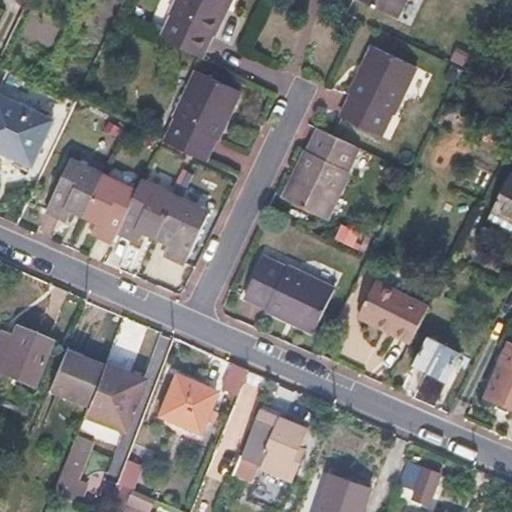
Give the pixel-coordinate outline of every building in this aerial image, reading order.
[(232,0),(178,0),(171,16),(173,17),(161,40),(201,59),(213,36),(214,37),(232,0)] [(368,0),(400,15),(407,0),(368,0)] [(351,91),(353,92),(342,114),(383,134),(393,112),(395,113),(420,66),(375,42),(351,91)] [(239,92),(197,72),(173,120),(175,121),(163,144),(203,163),(213,140),(215,141),(239,92)] [(53,120),(0,96),(0,148),(11,153),(27,161),(40,134),(46,136),(53,120)] [(309,149),(307,148),(283,197),(327,218),(350,171),(348,170),(360,146),(320,126),(309,149)] [(107,174),(73,157),(47,209),(69,220),(75,208),(78,209),(88,214),(107,174)] [(140,189),(107,174),(88,214),(99,220),(93,231),(116,242),(121,230),(140,189)] [(511,177),(510,176),(491,213),(511,223),(511,177)] [(146,179),(140,189),(121,230),(128,234),(142,241),(148,229),(160,235),(180,195),(146,179)] [(212,211),(180,195),(160,235),(173,240),(166,253),(174,256),(188,262),(212,211)] [(285,268),(263,256),(243,295),(265,306),(264,308),(273,313),(312,332),(334,290),(286,266),(285,268)] [(429,308),(378,282),(360,319),(386,332),(411,345),(429,308)] [(51,343),(16,328),(0,365),(0,373),(32,388),(51,343)] [(461,355),(428,338),(415,365),(431,374),(448,382),(461,355)] [(84,359),(66,352),(49,392),(85,408),(102,367),(84,359)] [(248,369),(233,362),(222,387),(238,394),(248,369)] [(511,369),(502,365),(486,398),(505,406),(511,408),(511,369)] [(141,383),(102,367),(85,408),(81,419),(118,434),(141,383)] [(195,386),(174,377),(158,418),(200,435),(216,395),(195,386)] [(306,429),(284,420),(261,411),(242,455),(260,463),(258,468),(292,482),(299,461),(295,459),(306,429)] [(89,445),(73,438),(50,495),(66,501),(89,445)] [(260,463),(242,455),(235,473),(254,480),(258,468),(260,463)] [(138,470),(123,464),(115,485),(121,488),(129,491),(138,470)] [(437,474),(408,464),(401,484),(415,489),(412,497),(428,503),(437,474)] [(342,477),(331,474),(318,511),(365,511),(374,489),(342,477)] [(139,502),(128,497),(122,511),(147,511),(150,506),(139,502)]
